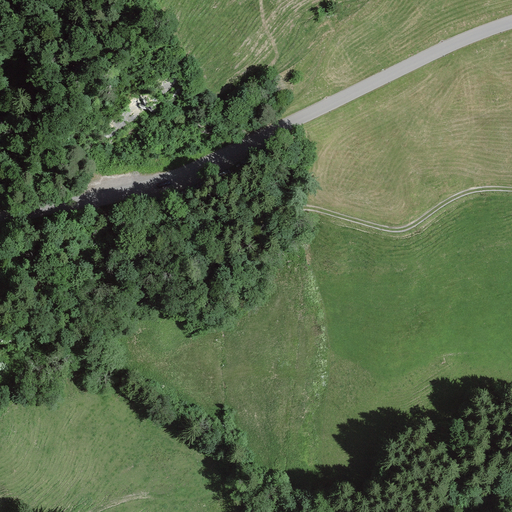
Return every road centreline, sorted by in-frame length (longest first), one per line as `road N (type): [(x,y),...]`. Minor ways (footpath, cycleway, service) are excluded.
road 1 (tertiary): [(0,219),(189,173),(511,22)]
road 2 (track): [(511,189),(477,189),(409,227),(388,229),(295,209),(138,225),(119,222),(90,200)]
